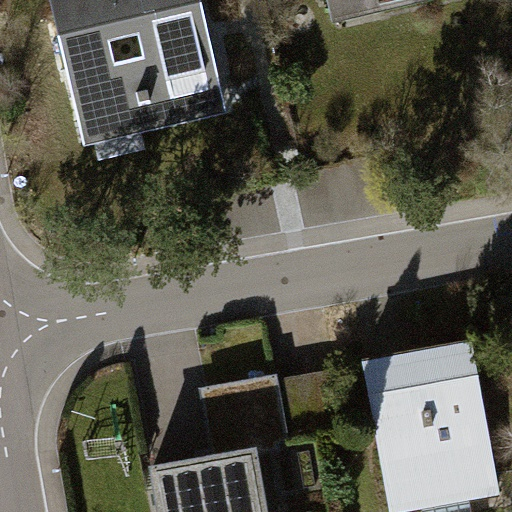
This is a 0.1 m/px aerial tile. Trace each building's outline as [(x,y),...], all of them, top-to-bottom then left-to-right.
[(200,0),(50,0),(85,147),(228,114),(208,32),(200,0)] [(327,0),(333,22),(426,0),(327,0)] [(473,342),(363,361),(364,365),(374,423),(390,511),(420,511),(501,498),(473,342)] [(364,365),(279,380),(289,438),(374,423),(364,365)] [(201,389),(213,457),(256,449),(258,455),(291,449),(289,438),(279,380),(278,376),(201,389)] [(213,457),(150,468),(157,511),(267,511),(258,455),(256,449),(213,457)]
